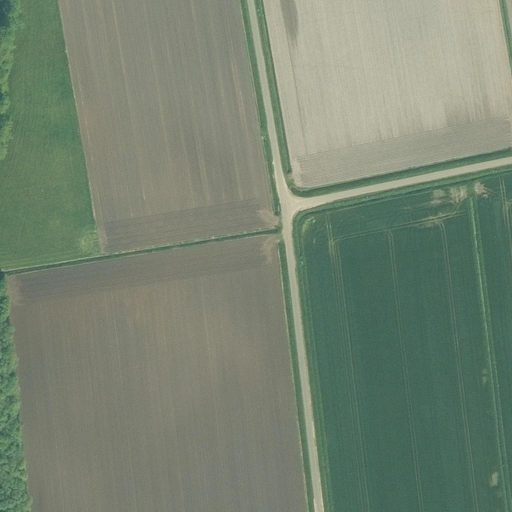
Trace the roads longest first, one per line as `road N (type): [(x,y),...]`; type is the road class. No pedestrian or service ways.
road 1 (unclassified): [(319,511),(285,207)]
road 2 (unclassified): [(285,207),(511,160)]
road 3 (unclassified): [(285,207),(250,0)]
